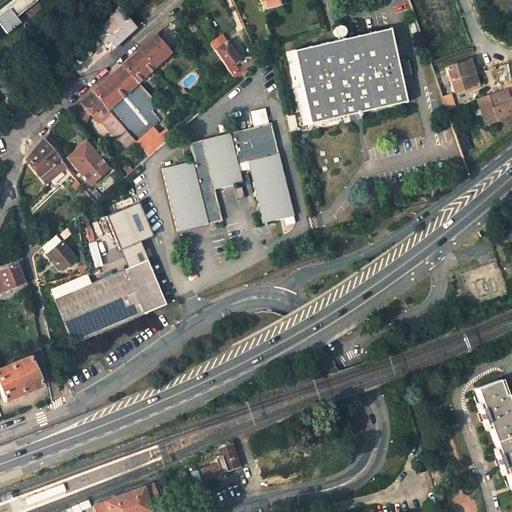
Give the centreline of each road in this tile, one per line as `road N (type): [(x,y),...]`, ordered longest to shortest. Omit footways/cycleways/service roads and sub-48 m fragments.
road 1 (primary): [(440,237),(363,292),(215,377),(0,463)]
road 2 (unclassified): [(511,149),(370,250),(308,271),(282,299)]
road 3 (unclassified): [(59,409),(232,304),(282,299)]
road 4 (unclassified): [(262,501),(337,487),(371,460),(378,414),(342,351)]
road 5 (residential): [(59,409),(11,186)]
road 6 (unclassified): [(176,0),(32,124)]
road 7 (residential): [(511,375),(494,367),(472,374),(459,401),(494,511)]
road 8 (unclassified): [(342,351),(428,305),(438,288),(440,237)]
